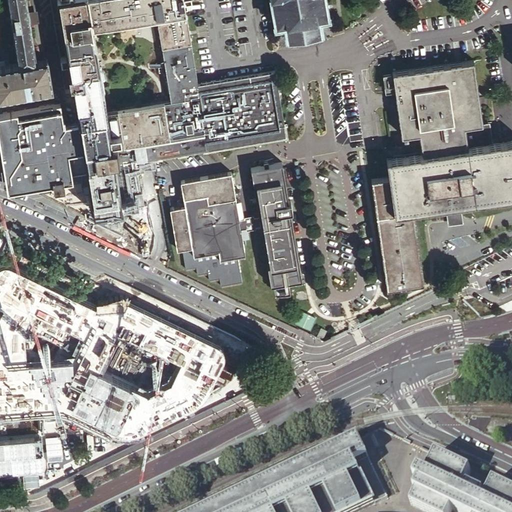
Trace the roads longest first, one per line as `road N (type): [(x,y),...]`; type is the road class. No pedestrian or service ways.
road 1 (tertiary): [(301,417),(104,511)]
road 2 (tertiary): [(273,355),(268,329),(143,271)]
road 3 (tertiary): [(143,271),(0,203)]
road 4 (tertiary): [(0,221),(137,288)]
road 5 (tertiary): [(137,288),(273,355)]
road 6 (residential): [(160,172),(308,143)]
road 7 (residential): [(364,36),(436,38),(503,7)]
road 8 (unknown): [(330,140),(367,131),(364,36)]
